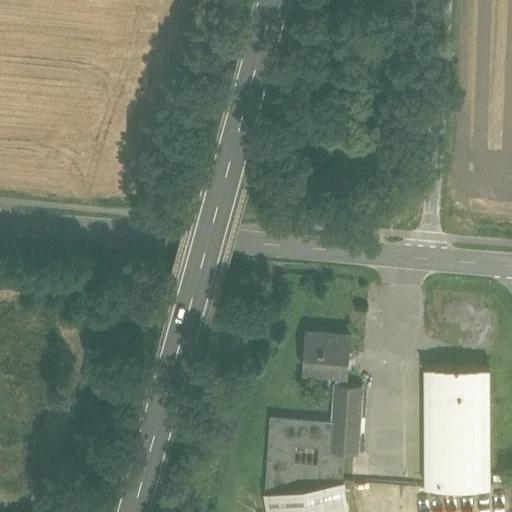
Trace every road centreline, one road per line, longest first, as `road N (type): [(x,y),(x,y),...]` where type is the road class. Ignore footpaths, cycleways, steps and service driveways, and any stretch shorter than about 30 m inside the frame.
road 1 (primary): [(127,511),(266,0)]
road 2 (tertiary): [(0,223),(431,256)]
road 3 (residential): [(431,256),(442,0)]
